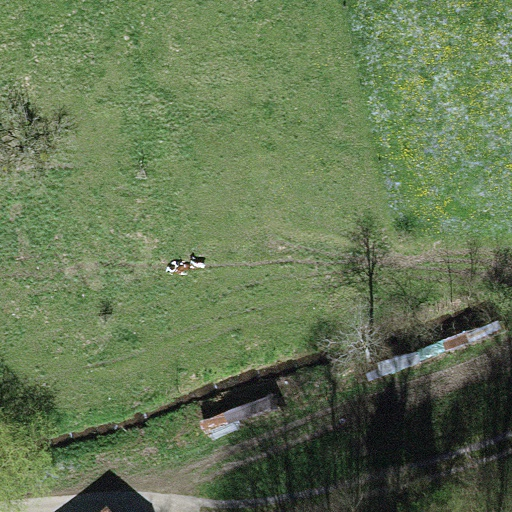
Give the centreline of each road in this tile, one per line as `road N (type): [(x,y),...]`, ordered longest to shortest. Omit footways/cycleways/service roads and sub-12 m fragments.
road 1 (track): [(511,439),(421,471),(232,511)]
road 2 (track): [(164,511),(0,508)]
